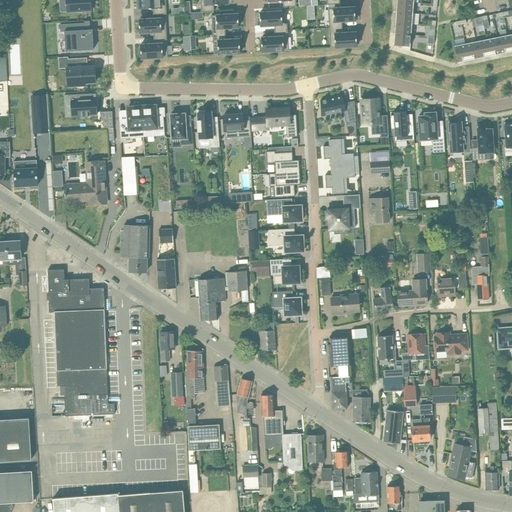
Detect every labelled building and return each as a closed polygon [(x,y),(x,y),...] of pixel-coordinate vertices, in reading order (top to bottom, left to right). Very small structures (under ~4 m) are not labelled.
[(66,0),(67,11),(91,10),(90,0),(66,0)] [(153,15),(166,14),(165,0),(138,0),(139,9),(153,8),(153,15)] [(228,0),(200,0),(201,12),(214,11),(214,5),(227,4),(227,1),(229,1),(228,0)] [(56,1),(43,1),(43,19),(56,19),(56,1)] [(413,13),(414,2),(397,1),(396,12),(413,13)] [(328,9),(329,28),(342,27),(342,21),(355,20),(355,17),(357,17),(356,10),(355,10),(355,7),(340,8),(328,9)] [(274,25),(274,31),(287,30),(287,23),(285,23),(284,11),(260,13),(261,26),(274,25)] [(412,24),(413,13),(396,12),(395,23),(412,24)] [(225,34),(225,28),(239,27),(238,14),(211,15),(212,34),(225,34)] [(482,20),(482,16),(474,18),(476,26),(483,24),(482,20)] [(166,18),(139,20),(140,33),(153,32),(154,38),(167,37),(166,18)] [(84,23),(60,24),(60,32),(64,32),(66,51),(93,49),(92,29),(84,30),(84,23)] [(411,35),(412,24),(395,23),(394,33),(411,35)] [(342,27),(329,28),(330,47),(357,46),(357,43),(358,43),(358,35),(356,35),(356,32),(342,33),(342,27)] [(287,30),(274,31),(275,37),(261,38),(261,40),(260,41),(260,49),(262,49),(262,51),(289,50),(287,30)] [(410,51),(411,35),(394,33),(394,45),(402,45),(402,48),(410,51)] [(212,34),(214,54),(240,53),(240,50),(242,50),(241,42),(239,42),(239,39),(226,40),(225,34),(212,34)] [(507,35),(497,37),(500,54),(511,51),(507,35)] [(154,44),(140,45),(141,47),(139,48),(140,56),(141,56),(141,58),(168,57),(167,37),(154,38),(154,44)] [(497,37),(486,39),(490,56),(500,54),(497,37)] [(486,39),(476,42),(479,58),(490,56),(486,39)] [(476,42),(465,44),(469,60),(479,58),(476,42)] [(465,44),(454,46),(458,62),(469,60),(465,44)] [(84,58),(66,59),(67,68),(67,84),(68,84),(68,86),(85,85),(85,83),(95,82),(94,66),(84,67),(84,58)] [(92,93),(70,94),(71,116),(80,116),(80,117),(88,117),(88,115),(97,115),(96,99),(92,99),(92,93)] [(320,100),(321,116),(345,111),(348,122),(356,121),(355,101),(353,101),(353,103),(345,105),(343,95),(320,100)] [(380,134),(389,133),(387,115),(380,115),(379,99),(361,100),(362,124),(380,123),(380,134)] [(47,102),(32,103),(34,133),(49,132),(47,102)] [(143,138),(144,138),(141,104),(133,105),(133,107),(127,107),(128,119),(119,120),(120,138),(130,138),(130,130),(143,129),(143,138)] [(150,104),(141,104),(144,138),(143,129),(153,128),(154,136),(165,135),(163,116),(156,117),(155,105),(150,106),(150,104)] [(267,117),(252,118),(253,130),(268,129),(268,125),(286,124),(287,137),(297,136),(296,114),(289,115),(288,108),(267,109),(267,117)] [(197,111),(199,139),(210,138),(211,146),(210,146),(210,147),(219,146),(217,117),(211,118),(211,112),(205,112),(205,110),(197,111)] [(112,111),(100,111),(101,129),(113,128),(112,111)] [(173,112),(174,114),(171,114),(171,123),(169,123),(170,131),(172,131),(172,139),(180,138),(181,144),(192,143),(191,127),(185,127),(185,114),(182,114),(181,112),(173,112)] [(395,141),(414,140),(412,114),(406,114),(406,112),(394,113),(394,112),(393,112),(393,115),(390,115),(391,128),(394,128),(395,141)] [(433,153),(445,152),(443,127),(437,127),(436,112),(425,113),(425,116),(418,116),(420,140),(432,139),(433,153)] [(223,115),(225,138),(251,136),(250,120),(243,120),(242,114),(233,114),(233,113),(225,113),(225,115),(223,115)] [(455,120),(447,121),(448,144),(450,144),(451,152),(469,151),(468,127),(461,128),(461,122),(455,122),(455,120)] [(472,160),(485,160),(485,152),(493,152),(492,129),(485,129),(485,128),(477,129),(478,147),(471,148),(472,160)] [(330,158),(330,167),(359,165),(358,156),(354,156),(353,153),(342,154),(341,139),(329,140),(329,146),(323,146),(324,159),(330,158)] [(0,174),(5,174),(5,164),(5,157),(10,157),(10,149),(0,149),(0,174)] [(269,174),(300,172),(299,160),(293,160),(293,152),(276,152),(275,150),(267,151),(267,163),(275,162),(275,173),(269,173),(269,174)] [(135,157),(122,157),(123,195),(136,194),(135,157)] [(36,160),(14,161),(15,186),(38,185),(36,160)] [(65,185),(65,193),(66,203),(89,201),(90,204),(107,203),(104,161),(87,162),(88,183),(65,185)] [(371,162),(371,172),(389,171),(389,161),(371,162)] [(332,187),(332,194),(344,193),(343,178),(355,177),(355,174),(359,174),(359,165),(330,167),(331,175),(325,175),(326,188),(332,187)] [(473,171),(465,171),(466,182),(474,181),(473,171)] [(300,172),(269,174),(270,186),(274,186),(274,197),(295,196),(294,185),(300,184),(300,172)] [(228,198),(223,199),(224,203),(253,201),(252,191),(228,193),(228,198)] [(360,208),(359,194),(343,195),(344,208),(328,209),(328,211),(326,211),(326,218),(328,218),(329,229),(337,229),(337,232),(344,231),(344,228),(355,228),(354,208),(360,208)] [(369,199),(370,212),(376,212),(377,222),(389,221),(388,197),(369,199)] [(302,214),(301,206),(292,207),(292,198),(266,200),(267,216),(267,215),(283,214),(283,222),(292,222),(302,221),(302,214)] [(121,230),(120,257),(130,258),(129,271),(146,272),(147,258),(149,258),(150,225),(137,225),(124,225),(124,230),(121,230)] [(160,243),(173,242),(173,229),(159,230),(160,243)] [(268,230),(269,246),(270,246),(270,245),(284,244),(285,252),(304,251),(303,244),(303,237),(295,237),(294,229),(268,230)] [(258,230),(248,231),(249,243),(254,243),(254,237),(259,236),(258,230)] [(488,257),(488,247),(487,237),(480,237),(480,247),(481,267),(488,267),(488,257)] [(363,238),(354,239),(355,254),(363,253),(363,238)] [(22,271),(21,258),(20,241),(6,242),(7,259),(8,265),(15,265),(16,275),(19,275),(19,271),(22,271)] [(384,255),(385,265),(395,264),(394,254),(384,255)] [(430,257),(418,258),(419,275),(431,274),(430,257)] [(157,259),(158,279),(158,289),(176,288),(174,258),(157,259)] [(300,275),(299,267),(291,268),(291,259),(281,259),(270,260),(271,275),(282,274),(283,284),(290,283),(300,283),(299,275),(300,275)] [(269,261),(251,262),(252,273),(256,273),(257,279),(270,278),(269,261)] [(321,267),(316,267),(317,278),(321,278),(322,295),(331,295),(329,276),(330,276),(329,266),(321,267)] [(481,267),(473,267),(471,269),(472,284),(477,284),(478,300),(489,299),(487,275),(489,274),(488,267),(481,267)] [(108,404),(104,298),(103,288),(89,289),(89,278),(64,279),(64,269),(47,270),(49,312),(54,312),(57,386),(60,386),(60,395),(64,395),(65,416),(115,414),(114,403),(108,404)] [(229,291),(247,290),(246,271),(227,272),(229,291)] [(438,278),(438,286),(439,296),(455,295),(454,288),(466,287),(465,277),(465,271),(458,271),(458,277),(438,278)] [(198,279),(200,310),(201,320),(218,319),(217,301),(225,301),(224,278),(198,279)] [(397,292),(398,295),(398,305),(427,303),(425,279),(412,280),(413,290),(397,292)] [(390,296),(389,287),(380,288),(381,298),(374,299),(376,312),(393,309),(392,299),(391,296),(390,296)] [(284,315),(301,315),(301,307),(301,299),(293,300),(292,291),(272,292),(273,306),(284,306),(284,315)] [(358,294),(350,295),(350,296),(331,297),(332,314),(343,314),(343,312),(360,311),(358,294)] [(511,327),(498,329),(499,348),(511,347),(511,327)] [(261,339),(261,340),(261,350),(274,350),(273,330),(259,331),(259,339),(261,339)] [(366,330),(352,331),(352,340),(366,339),(366,330)] [(175,348),(175,341),(174,331),(160,332),(161,342),(161,361),(169,361),(169,349),(175,348)] [(415,334),(407,335),(408,353),(415,353),(416,360),(430,359),(429,345),(425,346),(424,334),(422,334),(420,332),(416,332),(415,334)] [(468,350),(468,343),(467,334),(454,334),(454,335),(450,335),(450,332),(436,333),(436,336),(434,336),(435,352),(447,351),(448,354),(461,353),(461,351),(468,350)] [(331,377),(332,409),(347,408),(345,382),(352,382),(349,336),(330,337),(330,343),(327,343),(329,366),(329,377),(331,377)] [(403,369),(402,363),(402,360),(396,361),(395,344),(394,344),(394,345),(393,345),(392,336),(377,337),(379,359),(380,359),(379,359),(379,357),(387,356),(387,359),(390,359),(390,364),(394,363),(394,370),(403,369)] [(185,377),(185,400),(195,399),(194,378),(203,378),(203,351),(186,350),(187,377),(185,377)] [(228,379),(228,375),(227,365),(214,366),(215,381),(216,381),(218,405),(230,404),(228,379)] [(172,387),(172,397),(175,397),(182,396),(181,372),(171,373),(171,375),(172,375),(172,387)] [(403,377),(383,378),(383,391),(404,390),(403,383),(403,382),(403,377)] [(239,388),(237,395),(241,395),(239,404),(238,414),(246,414),(246,408),(253,408),(253,402),(247,403),(247,400),(249,390),(252,381),(241,378),(239,388)] [(404,390),(404,406),(416,405),(416,387),(407,387),(407,383),(403,383),(404,390)] [(455,387),(431,388),(432,403),(456,402),(455,387)] [(353,396),(353,412),(353,422),(370,423),(370,397),(355,396),(355,390),(352,390),(353,396)] [(273,395),(261,395),(261,405),(262,416),(263,416),(270,415),(270,417),(273,417),(272,411),(274,411),(273,395)] [(182,396),(175,397),(175,406),(185,405),(184,396),(182,396)] [(500,452),(497,402),(487,403),(488,408),(478,409),(479,433),(489,433),(490,452),(500,452)] [(195,408),(187,409),(191,492),(198,492),(197,465),(195,465),(195,450),(197,450),(221,449),(220,424),(196,425),(195,408)] [(270,415),(263,416),(264,436),(282,435),(283,456),(283,462),(290,461),(290,463),(293,467),(302,466),(301,443),(301,434),(283,434),(283,425),(284,425),(283,415),(282,415),(282,410),(274,411),(272,411),(273,417),(270,417),(270,415)] [(387,410),(383,442),(399,443),(403,411),(387,410)] [(412,427),(412,430),(413,440),(430,440),(429,426),(431,426),(430,416),(430,414),(420,414),(421,419),(412,420),(412,427)] [(0,461),(31,459),(29,418),(0,419),(0,461)] [(323,461),(323,445),(323,435),(308,435),(308,445),(308,461),(323,461)] [(449,466),(447,475),(465,479),(465,476),(472,478),(475,463),(468,461),(471,447),(461,445),(454,443),(449,466)] [(348,466),(348,461),(348,451),(336,452),(336,461),(334,462),(335,475),(332,475),(333,485),(333,491),(342,490),(341,467),(348,466)] [(511,461),(503,461),(502,475),(509,475),(509,495),(511,495),(511,471),(511,461)] [(258,463),(244,464),(245,487),(260,486),(258,463)] [(495,472),(495,466),(490,466),(491,472),(485,472),(485,489),(499,489),(499,479),(499,472),(495,472)] [(331,468),(321,468),(321,481),(332,481),(331,468)] [(34,501),(33,491),(32,470),(0,472),(0,511),(10,511),(13,506),(13,502),(34,501)] [(361,478),(354,479),(355,494),(362,494),(362,495),(378,494),(377,487),(378,487),(378,480),(377,481),(377,471),(372,472),(371,470),(367,470),(365,472),(361,472),(361,478)] [(264,473),(264,486),(272,485),(272,472),(264,473)] [(346,491),(353,491),(352,479),(345,479),(346,491)] [(402,510),(402,505),(401,495),(400,495),(400,486),(387,486),(388,496),(388,503),(395,502),(396,510),(402,510)] [(150,492),(151,511),(184,511),(183,490),(150,492)] [(151,511),(150,492),(119,495),(118,495),(119,511),(151,511)] [(118,493),(86,496),(86,511),(119,511),(118,495),(119,495),(118,493)] [(86,511),(86,496),(53,498),(54,511),(86,511)] [(432,511),(432,501),(419,502),(419,511),(432,511)] [(432,501),(432,511),(443,511),(443,501),(432,501)]
